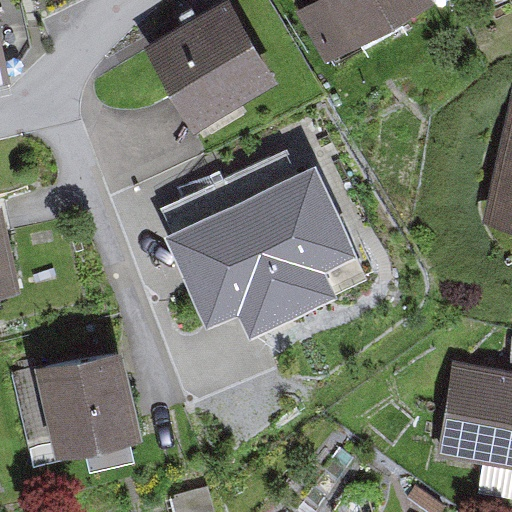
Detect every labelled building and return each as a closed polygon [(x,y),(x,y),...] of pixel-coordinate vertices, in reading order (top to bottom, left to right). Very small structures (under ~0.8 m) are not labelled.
[(8,0),(0,0),(0,85),(26,80),(8,0)] [(252,0),(228,0),(158,43),(213,134),(301,80),(252,0)] [(339,0),(315,13),(345,68),(466,2),(465,0),(339,0)] [(511,104),(486,221),(511,226),(511,104)] [(17,196),(0,199),(0,300),(38,293),(17,196)] [(320,199),(213,256),(264,351),(371,294),(320,199)] [(138,345),(44,367),(69,471),(163,449),(138,345)] [(511,369),(508,369),(453,360),(438,451),(511,463),(511,369)] [(0,435),(0,483),(12,480),(0,435)]
